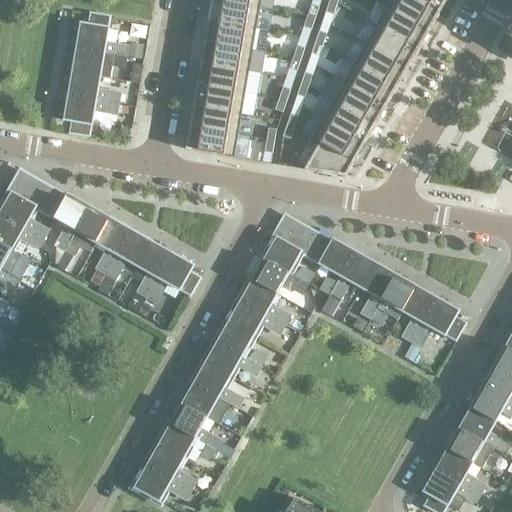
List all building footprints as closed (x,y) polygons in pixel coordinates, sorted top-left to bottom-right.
[(256,29),(259,8),(212,0),(209,21),(256,29)] [(417,0),(391,0),(387,8),(396,13),(429,31),(440,13),(417,0)] [(446,0),(417,0),(440,13),(446,0)] [(333,15),(337,4),(329,1),(326,13),(333,15)] [(315,19),(319,7),(311,5),(307,16),(315,19)] [(396,13),(387,8),(377,26),(418,50),(429,31),(396,13)] [(106,42),(109,29),(108,29),(110,17),(90,14),(88,26),(81,24),(77,49),(104,54),(112,55),(127,58),(128,49),(116,44),(106,42)] [(311,30),(315,19),(307,16),(304,28),(311,30)] [(252,51),(256,29),(209,21),(205,43),(252,51)] [(418,50),(377,26),(366,45),(408,69),(418,50)] [(327,34),(319,31),(315,43),(323,45),(327,34)] [(249,72),(252,51),(205,43),(202,64),(249,72)] [(319,57),(323,45),(315,43),(311,54),(319,57)] [(408,69),(366,45),(355,64),(397,88),(408,69)] [(301,60),(305,49),(297,46),(293,58),(301,60)] [(100,77),(104,54),(77,49),(73,72),(100,77)] [(125,67),(127,58),(112,55),(112,67),(125,67)] [(297,72),(301,60),(293,58),(289,69),(297,72)] [(245,93),(249,72),(202,64),(198,85),(245,93)] [(386,106),(397,88),(355,64),(345,83),(386,106)] [(98,89),(100,77),(73,72),(69,96),(96,100),(104,102),(119,104),(120,95),(108,90),(98,89)] [(312,76),(305,73),(301,84),(309,87),(312,76)] [(386,106),(345,83),(334,102),(376,125),(386,106)] [(305,98),(309,87),(301,84),(297,96),(305,98)] [(241,114),(245,93),(198,85),(194,107),(241,114)] [(287,102),(290,90),(283,88),(279,99),(287,102)] [(92,125),(94,112),(104,114),(117,113),(119,104),(104,102),(96,100),(69,96),(64,120),(72,122),(70,133),(89,136),(91,125),(92,125)] [(283,113),(287,102),(279,99),(275,110),(283,113)] [(376,125),(334,102),(323,120),(365,144),(376,125)] [(238,136),(241,114),(194,107),(191,128),(238,136)] [(298,117),(291,114),(287,126),(294,128),(298,117)] [(365,144),(323,120),(312,140),(321,145),(354,163),(365,144)] [(290,140),(294,128),(287,126),(283,137),(290,140)] [(234,158),(238,136),(191,128),(187,150),(234,158)] [(274,142),(276,131),(276,130),(268,129),(266,141),(274,142)] [(346,177),(354,163),(321,145),(312,140),(311,141),(320,146),(306,170),(323,173),(329,174),(346,177)] [(272,154),(274,142),(266,141),(264,152),(272,154)] [(61,198),(51,193),(52,190),(41,184),(42,183),(27,175),(23,181),(15,177),(6,193),(11,195),(35,209),(34,209),(50,218),(61,198)] [(29,219),(34,209),(35,209),(11,195),(0,213),(0,215),(23,229),(43,240),(48,232),(38,224),(29,219)] [(76,232),(90,207),(68,195),(54,219),(66,226),(61,235),(57,247),(65,251),(72,239),(76,232)] [(96,243),(110,219),(90,207),(76,232),(96,243)] [(43,240),(23,229),(0,215),(0,242),(12,249),(18,239),(27,244),(39,248),(43,240)] [(327,243),(316,237),(317,235),(284,216),(272,238),(276,240),(277,239),(301,253),(300,255),(315,263),(327,243)] [(117,255),(131,231),(110,219),(96,243),(107,249),(102,258),(98,270),(106,275),(117,255)] [(137,267),(151,242),(131,231),(117,255),(106,275),(114,279),(122,269),(127,261),(137,267)] [(73,256),(81,246),(72,239),(65,251),(73,256)] [(289,274),(300,255),(301,253),(277,239),(276,240),(265,260),(289,274)] [(341,277),(355,252),(333,240),(319,264),(341,277)] [(6,260),(12,249),(0,242),(0,269),(20,281),(24,273),(15,265),(6,260)] [(158,278),(172,254),(151,242),(137,267),(148,273),(143,281),(139,293),(147,298),(158,278)] [(362,288),(375,264),(355,252),(341,277),(337,284),(330,296),(338,301),(346,291),(351,282),(362,288)] [(200,279),(199,278),(190,273),(194,266),(172,254),(158,278),(147,298),(155,303),(163,293),(168,284),(180,291),(180,290),(190,296),(200,279)] [(278,294),(289,274),(265,260),(253,280),(278,294)] [(382,300),(396,276),(375,264),(362,288),(372,294),(367,303),(363,315),(371,320),(382,300)] [(20,281),(0,269),(0,283),(3,285),(15,289),(20,281)] [(313,277),(303,269),(296,278),(308,285),(313,277)] [(403,312),(417,287),(396,276),(382,300),(403,312)] [(304,293),(308,285),(296,278),(292,289),(304,293)] [(330,296),(337,284),(326,279),(322,292),(330,296)] [(272,305),(278,294),(253,280),(241,301),(266,315),(285,326),(290,318),(280,309),(272,305)] [(419,330),(437,299),(417,287),(403,312),(413,318),(409,326),(404,338),(413,343),(420,330),(419,330)] [(465,324),(455,318),(459,311),(437,299),(419,330),(420,330),(413,343),(421,347),(429,338),(434,329),(445,336),(445,335),(456,341),(465,324)] [(285,326),(266,315),(241,301),(230,321),(254,335),(260,325),(268,330),(281,334),(285,326)] [(379,324),(387,314),(378,307),(371,320),(379,324)] [(242,356),(254,335),(230,321),(218,342),(242,356)] [(249,360),(242,356),(218,342),(206,363),(230,377),(237,366),(245,371),(257,375),(262,367),(249,360)] [(511,376),(511,349),(507,346),(495,367),(511,376)] [(266,359),(257,351),(249,360),(262,367),(266,359)] [(224,388),(230,377),(206,363),(194,384),(219,398),(225,402),(238,409),(243,401),(233,392),(224,388)] [(511,376),(495,367),(483,388),(508,402),(511,404),(511,376)] [(207,418),(219,398),(194,384),(182,404),(207,418)] [(511,404),(508,402),(483,388),(471,408),(496,423),(502,412),(510,416),(511,417),(511,404)] [(233,417),(238,409),(225,402),(221,413),(233,417)] [(201,429),(207,418),(182,404),(171,425),(195,439),(202,443),(215,450),(219,442),(209,433),(201,429)] [(490,433),(496,423),(471,408),(460,429),(484,443),(490,446),(504,454),(508,446),(498,437),(490,433)] [(184,459),(195,439),(171,425),(159,445),(184,459)] [(504,454),(490,446),(484,443),(460,429),(448,450),(473,464),(479,453),(486,457),(499,462),(504,454)] [(210,458),(215,450),(202,443),(198,454),(210,458)] [(178,470),(184,459),(159,445),(148,466),(179,484),(191,491),(196,483),(186,474),(178,470)] [(467,474),(473,464),(448,450),(436,470),(461,484),(467,487),(480,495),(485,487),(475,478),(467,474)] [(191,491),(179,484),(148,466),(135,488),(159,502),(166,490),(175,495),(187,499),(191,491)] [(480,495),(467,487),(461,484),(436,470),(424,492),(430,496),(425,506),(435,511),(443,511),(447,505),(448,506),(455,494),(463,498),(476,503),(480,495)] [(316,511),(317,511),(296,498),(288,511),(316,511)]
